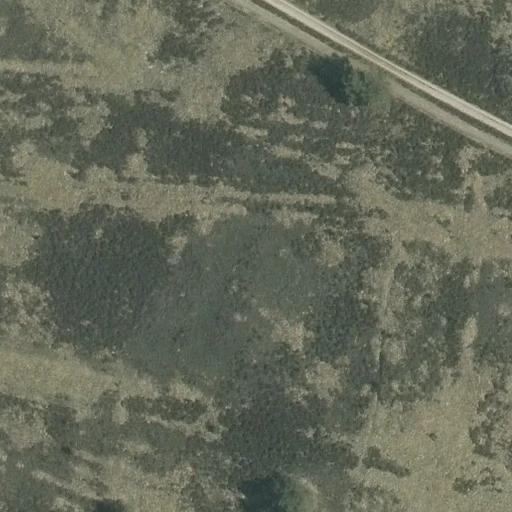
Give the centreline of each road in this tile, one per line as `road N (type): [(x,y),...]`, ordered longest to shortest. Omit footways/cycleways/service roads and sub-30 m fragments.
road 1 (track): [(511,152),(234,0)]
road 2 (track): [(275,0),(511,131)]
